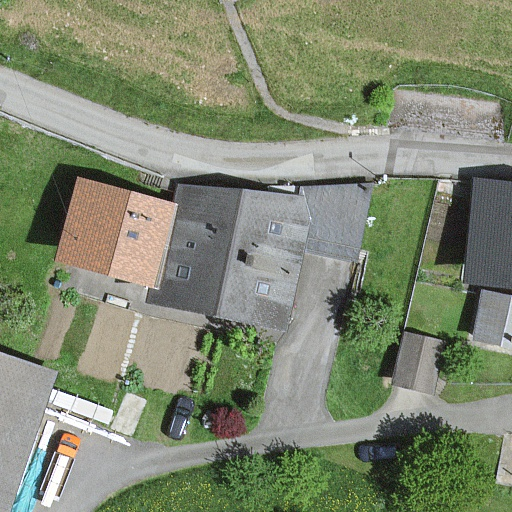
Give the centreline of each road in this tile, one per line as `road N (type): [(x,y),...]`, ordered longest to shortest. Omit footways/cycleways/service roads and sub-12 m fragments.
road 1 (residential): [(511,163),(196,157),(0,89)]
road 2 (residential): [(76,511),(128,472),(171,459),(511,408)]
